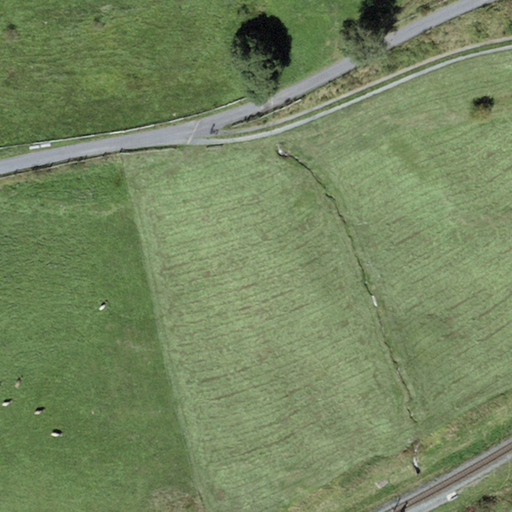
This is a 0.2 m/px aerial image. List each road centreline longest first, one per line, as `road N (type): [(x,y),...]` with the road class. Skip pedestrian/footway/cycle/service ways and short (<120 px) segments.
road 1 (track): [(491,0),(426,21),(273,103),(177,137),(0,170)]
road 2 (track): [(177,137),(274,125),(511,40)]
